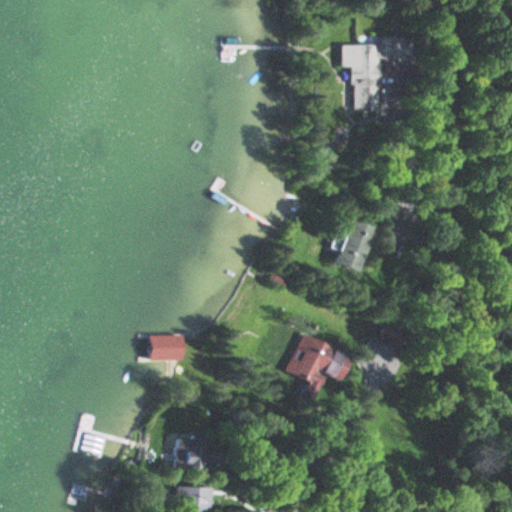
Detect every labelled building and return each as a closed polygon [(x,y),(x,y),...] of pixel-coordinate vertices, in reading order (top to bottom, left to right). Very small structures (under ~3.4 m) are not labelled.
[(374,111),(375,58),(405,59),(405,36),(375,36),(375,45),(337,44),(336,67),(347,67),(347,110),(374,111)] [(328,261),(356,271),(372,226),(344,215),(328,261)] [(180,334),(144,334),(144,359),(180,359),(180,334)] [(89,441),(102,447),(104,441),(90,436),(89,441)] [(171,468),(204,470),(206,445),(172,444),(171,468)] [(205,511),(205,487),(168,487),(168,511),(205,511)]
